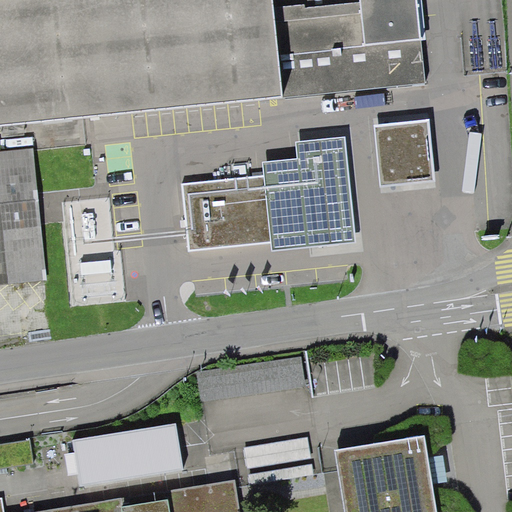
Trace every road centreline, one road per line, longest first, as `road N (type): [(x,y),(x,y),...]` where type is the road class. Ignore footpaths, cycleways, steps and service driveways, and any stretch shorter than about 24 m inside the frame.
road 1 (unknown): [(441,0),(444,99),(227,111),(172,133),(153,188),(168,347)]
road 2 (unclassified): [(511,298),(0,370)]
